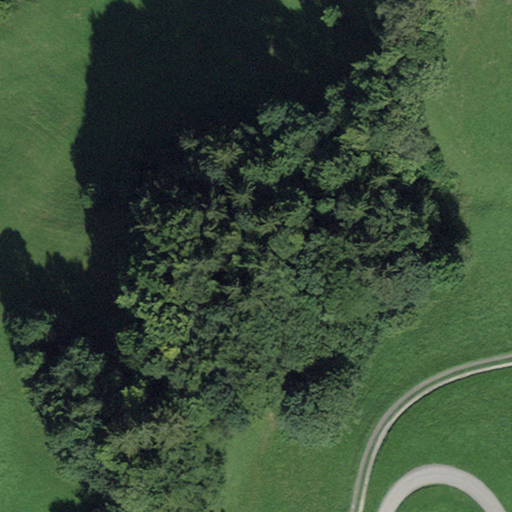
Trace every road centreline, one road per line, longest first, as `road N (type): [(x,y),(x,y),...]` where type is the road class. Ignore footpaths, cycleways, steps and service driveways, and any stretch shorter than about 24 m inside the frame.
road 1 (track): [(511,363),(418,389),(370,456),(357,511)]
road 2 (unclassified): [(393,511),(432,476),(477,486),(495,511)]
